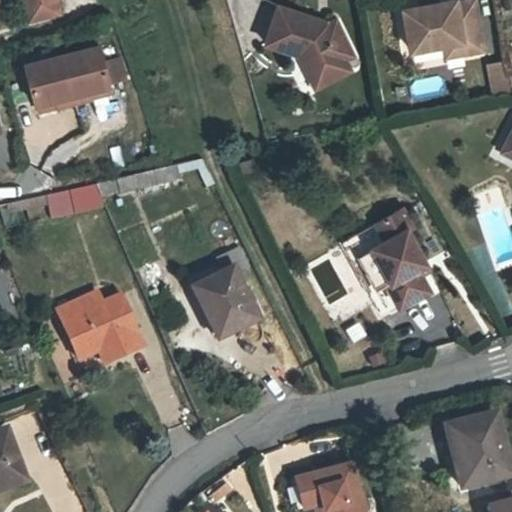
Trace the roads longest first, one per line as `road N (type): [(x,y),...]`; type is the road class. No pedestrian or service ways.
road 1 (track): [(328,407),(203,149),(170,0)]
road 2 (residential): [(154,511),(187,464),(255,427),(511,357)]
